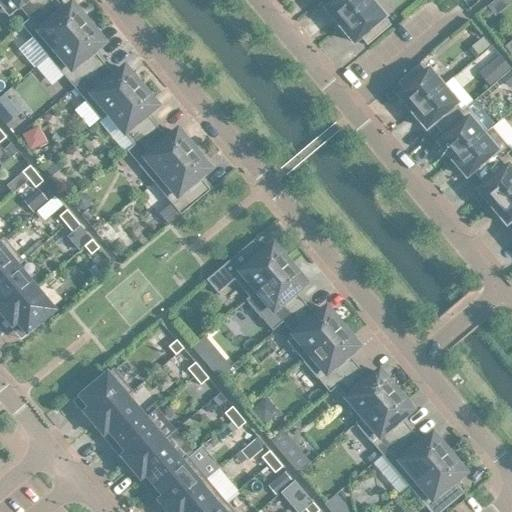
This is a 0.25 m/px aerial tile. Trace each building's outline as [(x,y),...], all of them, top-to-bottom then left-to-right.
[(21,0),(30,11),(31,11),(43,0),(21,0)] [(24,17),(50,49),(89,16),(76,0),(69,0),(63,5),(58,0),(43,0),(31,11),(30,11),(24,17)] [(329,0),(328,2),(342,18),(363,0),(329,0)] [(377,0),(363,0),(342,18),(356,34),(362,29),(369,37),(392,17),(377,0)] [(50,49),(76,80),(106,56),(95,43),(105,35),(89,16),(50,49)] [(485,31),(475,39),(481,47),(491,39),(485,31)] [(511,59),(502,48),(492,57),(502,69),(511,61),(511,59)] [(400,88),(414,104),(444,79),(423,54),(400,74),(407,82),(400,88)] [(103,113),(111,106),(110,106),(142,79),(136,71),(135,70),(126,60),(116,68),(106,56),(76,80),(103,113)] [(511,61),(502,69),(511,80),(511,79),(511,61)] [(111,106),(136,137),(137,137),(158,119),(148,107),(158,98),(150,88),(149,86),(149,87),(142,79),(110,106),(111,106)] [(434,115),(440,123),(464,103),(463,102),(444,79),(414,104),(428,120),(434,115)] [(6,86),(0,90),(0,108),(1,109),(16,97),(6,86)] [(440,135),(454,152),(484,127),(485,128),(489,124),(468,98),(463,102),(464,103),(440,123),(447,130),(440,135)] [(129,143),(156,175),(195,142),(179,123),(169,132),(158,119),(137,137),(136,137),(129,143)] [(2,122),(0,123),(0,135),(0,136),(8,130),(2,122)] [(474,163),(481,170),(504,151),(503,150),(485,128),(484,127),(454,152),(468,168),(474,163)] [(13,135),(5,142),(12,150),(20,143),(13,135)] [(195,142),(156,175),(177,200),(182,207),(211,182),(201,170),(211,161),(195,142)] [(480,183),(494,200),(511,184),(511,150),(508,146),(503,150),(504,151),(481,170),(487,178),(480,183)] [(59,151),(47,162),(52,168),(65,158),(59,151)] [(24,165),(31,172),(39,166),(32,158),(24,165)] [(39,166),(31,172),(37,180),(45,174),(39,166)] [(511,212),(511,184),(494,200),(508,216),(511,212)] [(77,190),(76,196),(80,201),(86,201),(91,197),(91,191),(87,187),(81,186),(77,190)] [(177,200),(164,212),(169,218),(173,215),(182,207),(177,200)] [(61,209),(68,217),(76,210),(69,202),(61,209)] [(76,210),(68,217),(74,224),(82,218),(76,210)] [(0,272),(18,258),(19,258),(25,253),(5,230),(0,234),(0,272)] [(101,240),(94,232),(86,239),(93,247),(101,240)] [(252,290),(259,284),(259,283),(291,257),(275,237),(264,246),(254,233),(232,252),(243,264),(235,270),(252,290)] [(259,284),(285,315),(307,297),(296,284),(307,276),(291,257),(259,283),(259,284)] [(0,301),(4,307),(36,280),(19,258),(18,258),(0,272),(0,301)] [(36,280),(4,307),(14,318),(18,314),(28,325),(56,303),(36,280)] [(288,334),(304,353),(344,320),(328,301),(317,309),(307,297),(285,315),(296,328),(288,334)] [(331,385),(338,378),(360,360),(349,347),(360,339),(344,320),(304,353),(331,385)] [(170,339),(177,347),(185,341),(178,333),(170,339)] [(221,346),(208,357),(219,370),(233,359),(221,346)] [(189,361),(196,369),(204,363),(197,355),(189,361)] [(86,404),(95,415),(128,388),(128,389),(135,384),(115,360),(81,389),(91,400),(86,404)] [(338,378),(364,409),(365,410),(397,383),(381,364),(371,372),(360,360),(338,378)] [(204,363),(196,369),(202,377),(210,371),(204,363)] [(357,415),(384,448),(413,423),(403,411),(413,402),(397,383),(365,410),(364,409),(357,415)] [(222,385),(214,391),(220,398),(228,392),(222,385)] [(110,422),(119,433),(146,411),(128,389),(128,388),(95,415),(105,427),(110,422)] [(266,391),(255,401),(267,415),(279,405),(266,391)] [(226,406),(233,413),(241,407),(234,399),(226,406)] [(241,407),(233,413),(239,421),(247,415),(241,407)] [(123,449),(132,460),(165,433),(146,411),(119,433),(128,444),(123,449)] [(384,448),(410,479),(450,446),(443,439),(444,438),(443,437),(442,437),(434,427),(424,435),(413,423),(384,448)] [(260,430),(243,444),(250,452),(267,438),(260,430)] [(147,467),(156,478),(183,455),(182,454),(165,433),(132,460),(142,471),(147,467)] [(263,450),(270,458),(278,451),(271,443),(263,450)] [(376,445),(370,450),(375,455),(381,450),(376,445)] [(450,446),(410,479),(436,510),(465,485),(456,474),(466,465),(457,455),(456,453),(456,454),(450,446)] [(300,447),(291,455),(299,465),(308,458),(300,447)] [(160,493),(169,504),(208,471),(189,449),(182,454),(183,455),(156,478),(165,489),(160,493)] [(278,451),(270,458),(276,465),(284,459),(278,451)] [(286,465),(278,472),(285,480),(293,473),(286,465)] [(182,511),(184,511),(204,511),(227,493),(208,471),(169,504),(176,511),(182,511)] [(300,494),(307,502),(315,495),(308,487),(300,494)] [(242,511),(227,493),(204,511),(242,511)] [(315,495),(307,502),(313,509),(321,503),(315,495)] [(347,497),(334,507),(338,511),(349,511),(352,510),(347,497)]
